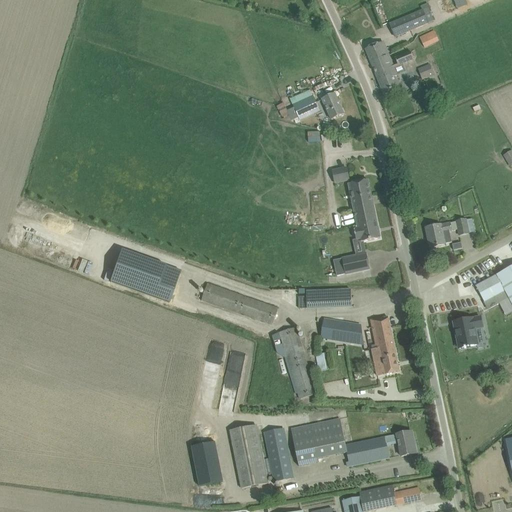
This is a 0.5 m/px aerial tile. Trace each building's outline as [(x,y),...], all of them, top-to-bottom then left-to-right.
[(395,37),(429,23),(424,10),(390,24),(395,37)] [(420,38),(424,48),(439,41),(434,31),(420,38)] [(383,64),(391,61),(383,42),(366,50),(371,63),(381,59),(383,64)] [(384,95),(393,91),(399,89),(394,78),(397,76),(394,68),(414,60),(411,52),(395,59),(397,64),(393,66),(391,61),(383,64),(381,59),(371,63),(384,95)] [(430,64),(418,69),(422,81),(435,76),(430,64)] [(428,89),(417,93),(420,102),(431,97),(428,89)] [(331,120),(335,119),(344,114),(335,94),(322,100),(331,120)] [(319,111),(313,97),(286,109),(283,103),(276,106),(284,121),(285,120),(291,121),(292,122),(295,120),(296,123),(300,122),(299,121),(319,111)] [(511,150),(503,156),(510,167),(511,165),(511,150)] [(336,184),(349,181),(347,168),(333,171),(336,184)] [(376,222),(374,210),(368,180),(349,184),(357,226),(376,222)] [(324,214),(312,213),(312,226),(323,226),(324,214)] [(469,233),(474,232),(472,219),(466,220),(456,222),(441,226),(441,225),(426,228),(430,248),(452,243),(449,232),(458,230),(459,236),(469,234),(469,233)] [(357,226),(355,227),(356,230),(354,230),(356,240),(360,239),(361,243),(380,239),(376,222),(357,226)] [(121,250),(110,282),(169,303),(181,271),(121,250)] [(346,277),(370,272),(367,256),(343,261),(346,277)] [(511,267),(476,287),(488,310),(509,299),(511,305),(511,267)] [(272,326),(278,309),(208,284),(202,301),(272,326)] [(298,297),(299,309),(352,307),(351,290),(306,292),(306,297),(298,297)] [(377,377),(399,373),(388,318),(371,321),(377,349),(371,350),(377,377)] [(460,349),(464,348),(464,349),(466,348),(477,346),(474,330),(483,328),(481,318),(472,320),(472,319),(454,323),(460,349)] [(361,326),(351,324),(324,320),(321,338),(364,346),(361,326)] [(316,395),(296,328),(280,333),(299,400),(316,395)] [(330,368),(327,352),(316,355),(319,371),(330,368)] [(341,418),(291,429),(295,446),(298,463),(299,467),(319,463),(318,459),(347,453),(350,467),(379,461),(389,459),(385,438),(375,440),(347,446),(344,436),(341,418)] [(271,468),(267,469),(258,426),(229,431),(241,490),(270,484),(268,475),(272,474),(274,483),(294,479),(284,430),(264,433),(271,468)] [(410,433),(397,436),(401,457),(416,454),(415,445),(413,446),(410,433)] [(212,442),(187,447),(196,487),(221,482),(212,442)] [(365,492),(359,493),(360,498),(361,498),(363,511),(368,511),(369,511),(376,510),(396,506),(396,505),(394,494),(392,486),(382,488),(365,492)] [(360,498),(343,502),(344,511),(363,511),(361,498),(360,498)]
